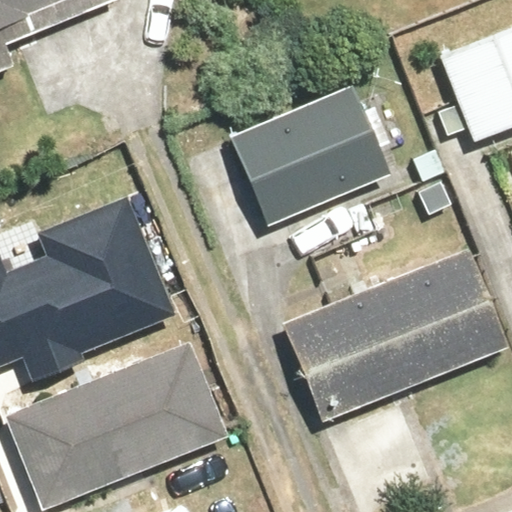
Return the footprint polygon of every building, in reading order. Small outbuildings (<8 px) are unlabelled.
[(108,0),(0,0),(0,68),(5,66),(0,54),(0,46),(110,4),(108,0)] [(511,26),(432,58),(468,147),(511,129),(511,26)] [(345,91),(221,141),(258,231),(382,181),(345,91)] [(0,374),(17,367),(26,390),(81,367),(76,356),(174,315),(128,203),(50,235),(60,258),(12,277),(0,247),(0,374)] [(459,251),(270,324),(310,426),(499,352),(459,251)] [(0,416),(0,431),(32,511),(34,511),(219,439),(181,345),(0,416)]
